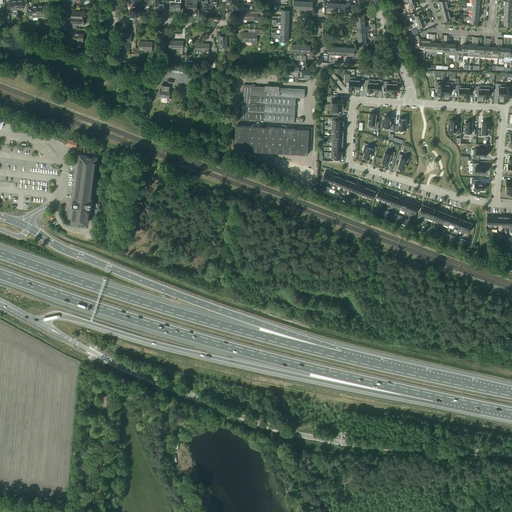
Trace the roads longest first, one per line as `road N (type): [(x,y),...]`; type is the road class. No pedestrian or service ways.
road 1 (unclassified): [(511,455),(348,444),(269,427),(132,372),(41,324)]
road 2 (motorway): [(0,273),(203,341),(465,404)]
road 3 (motorway): [(41,324),(59,315),(284,373),(465,404)]
road 4 (motorway): [(340,356),(208,323),(0,253)]
road 5 (motorway): [(340,356),(112,270),(28,227)]
road 6 (residential): [(495,204),(349,163),(352,101)]
road 7 (residential): [(417,104),(503,109),(495,204)]
road 8 (motorway): [(511,393),(340,356)]
road 9 (residential): [(113,20),(221,24),(228,0)]
road 10 (track): [(95,511),(107,386)]
